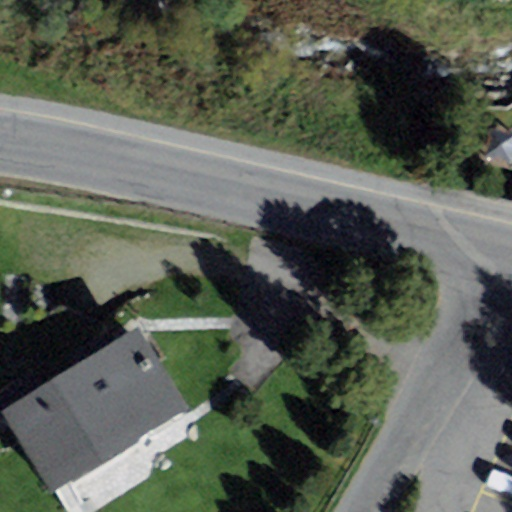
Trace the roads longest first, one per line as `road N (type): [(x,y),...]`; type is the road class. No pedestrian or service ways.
road 1 (secondary): [(0,142),(492,249)]
road 2 (residential): [(492,249),(472,312),(363,511)]
